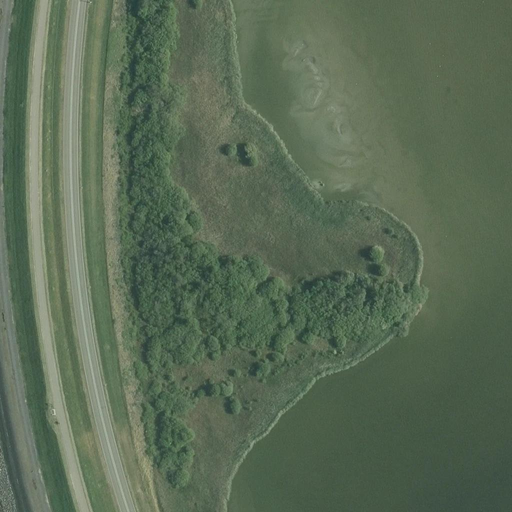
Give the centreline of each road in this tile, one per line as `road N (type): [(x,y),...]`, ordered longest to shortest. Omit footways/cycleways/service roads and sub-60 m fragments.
road 1 (trunk): [(127,511),(79,311),(66,109),(77,0)]
road 2 (unclassified): [(85,511),(55,392),(37,245),(33,144),(44,0)]
